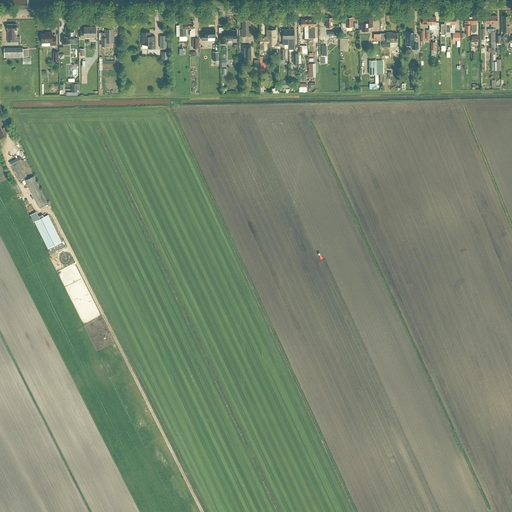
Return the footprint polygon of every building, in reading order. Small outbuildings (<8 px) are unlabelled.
[(497,15),(484,16),(484,24),(497,23),(497,15)] [(505,36),(503,36),(503,39),(507,39),(507,43),(511,42),(511,35),(509,36),(509,33),(510,33),(510,29),(509,29),(509,22),(508,22),(508,16),(503,16),(503,20),(502,20),(502,33),(505,33),(505,36)] [(346,23),(341,23),(341,32),(347,32),(347,27),(353,27),(353,17),(346,17),(346,23)] [(368,26),(373,26),(372,17),(365,17),(366,22),(361,22),(361,31),(368,31),(368,26)] [(242,20),(243,29),(242,29),(242,36),(251,36),(250,20),(242,20)] [(184,21),(184,28),(179,29),(179,36),(187,36),(186,29),(189,28),(189,21),(184,21)] [(17,30),(17,24),(7,24),(7,33),(7,42),(20,42),(20,36),(17,36),(17,30)] [(74,38),(74,27),(66,27),(66,36),(62,36),(62,43),(70,43),(70,38),(74,38)] [(85,37),(96,37),(96,27),(84,27),(84,31),(81,31),(81,38),(85,38),(85,37)] [(267,45),(272,45),(274,45),(275,48),(279,48),(279,42),(276,42),(276,29),(273,29),(273,28),(272,27),(270,27),(269,28),(269,30),(267,30),(267,35),(268,35),(268,38),(265,38),(265,37),(260,37),(260,49),(267,49),(267,45)] [(108,42),(114,41),(113,28),(105,29),(105,32),(102,32),(102,37),(102,46),(108,46),(108,42)] [(215,29),(205,30),(205,32),(202,32),(202,40),(208,40),(208,36),(215,36),(215,29)] [(220,40),(220,43),(226,43),(226,40),(226,38),(228,38),(228,40),(233,40),(233,38),(237,38),(237,30),(228,30),(228,29),(224,29),(224,33),(220,33),(220,40)] [(48,32),(48,33),(41,34),(41,42),(50,42),(50,45),(56,45),(56,38),(52,38),(52,32),(48,32)] [(386,33),(380,33),(380,47),(382,47),(390,47),(390,42),(397,42),(397,33),(390,33),(390,32),(386,33)] [(405,32),(406,45),(406,46),(407,47),(410,47),(410,46),(410,45),(412,44),(412,48),(418,48),(418,42),(414,42),(414,32),(405,32)] [(148,33),(141,33),(141,45),(147,45),(148,49),(155,49),(154,37),(149,37),(148,36),(148,33)] [(340,38),(340,50),(348,50),(348,38),(340,38)] [(251,46),(242,46),(242,60),(244,60),(244,63),(251,63),(251,46)] [(4,58),(23,57),(28,57),(28,49),(23,49),(23,47),(4,48),(4,58)] [(115,60),(104,60),(104,63),(118,63),(118,55),(115,55),(115,60)] [(369,61),(369,75),(377,75),(377,61),(369,61)] [(20,162),(11,166),(18,180),(27,176),(20,162)] [(39,207),(48,203),(34,176),(26,180),(39,207)] [(36,211),(30,214),(34,221),(40,218),(36,211)] [(48,248),(61,241),(48,214),(40,218),(34,221),(48,248)]
